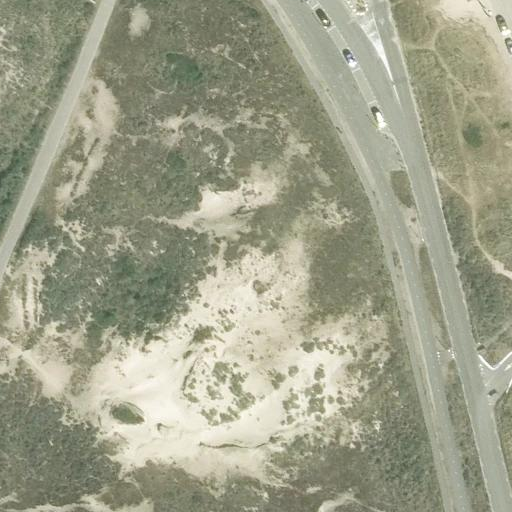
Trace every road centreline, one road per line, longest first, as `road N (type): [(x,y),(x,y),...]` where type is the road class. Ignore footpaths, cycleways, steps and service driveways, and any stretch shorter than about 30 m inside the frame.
road 1 (unclassified): [(504,511),(414,151)]
road 2 (unclassified): [(329,0),(414,151)]
road 3 (unclassified): [(414,151),(380,0)]
